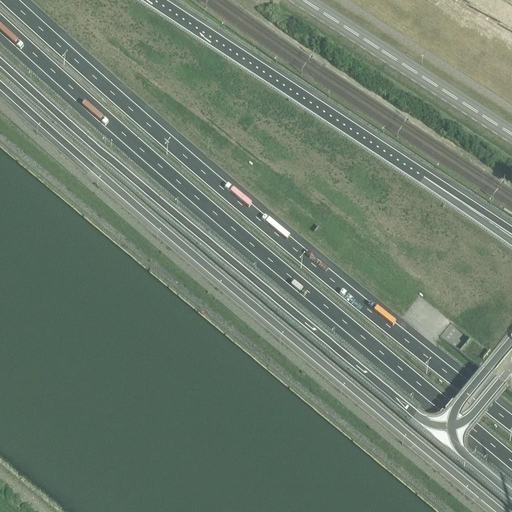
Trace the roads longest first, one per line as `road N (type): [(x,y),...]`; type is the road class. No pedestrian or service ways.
road 1 (motorway): [(0,22),(511,461)]
road 2 (trunk): [(0,86),(501,511)]
road 3 (motorway): [(511,423),(281,239),(9,0)]
road 4 (trunk): [(0,60),(414,420),(449,431)]
road 5 (motorway): [(416,171),(158,0)]
road 6 (unclassified): [(511,135),(301,0)]
road 7 (motorway): [(511,243),(416,171)]
